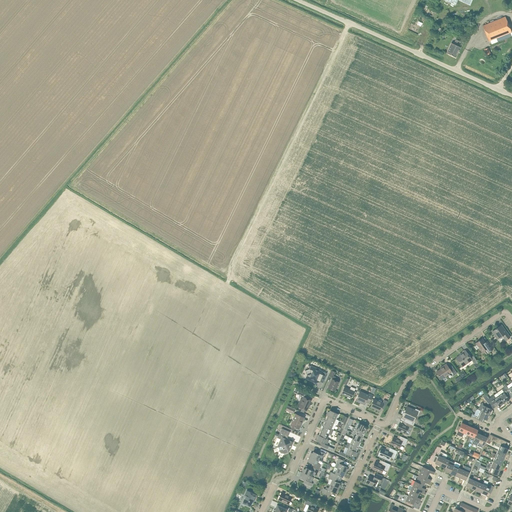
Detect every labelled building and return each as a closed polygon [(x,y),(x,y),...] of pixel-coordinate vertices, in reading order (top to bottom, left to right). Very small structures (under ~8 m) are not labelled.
[(488,41),(493,39),(511,32),(505,17),(482,26),(488,41)] [(458,46),(460,41),(456,39),(454,44),(451,43),(446,53),(455,58),(460,47),(458,46)] [(510,337),(508,334),(501,325),(492,332),(497,339),(502,336),(503,338),(505,340),(510,337)] [(487,346),(482,339),(479,341),(475,343),(476,345),(474,347),(476,350),(478,348),(482,353),(484,351),(486,354),(493,349),(490,345),(487,346)] [(470,358),(465,351),(461,353),(461,354),(456,358),(459,362),(462,367),(471,360),(474,364),(477,362),(473,356),(470,358)] [(448,367),(446,364),(442,366),(443,367),(436,372),(441,379),(451,372),(453,375),(456,373),(454,369),(451,365),(448,367)] [(322,383),(326,373),(308,365),(309,369),(304,371),(306,376),(305,378),(312,381),(316,380),(322,383)] [(330,384),(327,388),(334,391),(336,387),(338,382),(335,381),(336,379),(335,377),(333,376),(334,372),(332,371),(331,371),(329,376),(332,378),(331,379),(332,379),(330,384)] [(511,383),(511,382),(506,386),(504,384),(502,385),(502,386),(508,393),(510,391),(511,393),(511,383)] [(354,391),(355,388),(351,386),(350,390),(344,387),(341,394),(351,399),(354,392),(354,391)] [(504,404),(509,400),(505,395),(508,393),(502,386),(500,387),(502,389),(497,393),(498,396),(504,404)] [(368,395),(359,391),(356,400),(362,402),(361,403),(364,405),(365,402),(369,403),(372,396),(368,394),(368,395)] [(494,395),(488,399),(492,404),(495,408),(498,405),(499,407),(504,404),(498,396),(496,398),(494,395)] [(307,411),(309,406),(308,406),(311,400),(303,397),(301,401),(298,407),(304,410),(305,411),(307,411)] [(382,403),(373,399),(370,407),(380,411),(381,408),(384,410),(387,402),(383,400),(382,403)] [(483,405),(480,411),(489,415),(492,410),(483,405)] [(415,410),(407,406),(406,407),(402,417),(406,419),(404,422),(406,423),(413,426),(414,423),(413,422),(416,414),(417,415),(419,411),(415,409),(415,410)] [(337,414),(330,410),(329,412),(328,411),(326,415),(327,416),(335,419),(337,414)] [(487,420),(489,415),(480,411),(477,410),(475,415),(472,414),(471,416),(482,421),(483,419),(487,420)] [(302,422),(303,418),(295,414),(290,425),(299,429),(300,425),(301,422),(302,422)] [(335,419),(327,416),(325,421),(333,424),(336,425),(338,420),(335,419)] [(331,429),(333,424),(325,421),(323,426),(331,429)] [(413,426),(406,423),(404,422),(403,425),(399,423),(396,430),(405,434),(406,430),(410,432),(413,426)] [(365,433),(367,429),(366,428),(367,427),(359,423),(356,429),(364,432),(365,433)] [(463,433),(467,425),(461,423),(460,427),(458,426),(456,430),(458,431),(456,435),(462,437),(463,433)] [(467,440),(472,428),(467,425),(463,433),(467,435),(465,439),(467,440)] [(323,426),(320,430),(328,434),(331,435),(333,430),(331,429),(323,426)] [(288,452),(292,442),(292,441),(287,438),(290,432),(281,428),(277,438),(280,440),(279,443),(277,447),(275,448),(275,449),(277,448),(278,450),(279,451),(279,452),(280,452),(280,453),(281,453),(282,453),(282,454),(283,454),(284,454),(285,454),(285,453),(288,452),(289,455),(288,452)] [(474,438),(476,433),(478,430),(472,428),(467,440),(469,440),(470,439),(473,441),(474,438)] [(362,437),(364,432),(356,429),(354,434),(362,437)] [(326,439),(328,434),(320,430),(318,435),(326,439)] [(477,446),(482,435),(476,433),(474,438),(473,441),(471,444),(475,445),(475,446),(477,447),(477,446)] [(360,442),(362,437),(354,434),(352,439),(360,442)] [(327,449),(329,446),(327,445),(329,440),(326,439),(318,435),(317,435),(315,439),(317,439),(316,441),(321,443),(320,446),(327,449)] [(482,448),(483,445),(485,442),(487,438),(482,435),(477,446),(482,448)] [(404,446),(407,440),(405,439),(401,437),(399,440),(393,437),(390,444),(398,448),(400,444),(404,446)] [(358,447),(360,442),(352,439),(350,444),(358,447)] [(356,452),(358,447),(350,444),(348,449),(356,452)] [(501,446),(498,445),(496,444),(495,446),(499,447),(497,451),(505,454),(508,449),(507,449),(504,447),(501,446)] [(348,449),(345,448),(343,453),(340,451),(339,454),(347,458),(348,455),(353,457),(354,456),(355,456),(357,452),(356,452),(348,449)] [(389,451),(381,448),(377,456),(388,461),(391,462),(393,461),(394,458),(397,451),(390,448),(389,451)] [(326,454),(323,453),(318,451),(317,454),(313,452),(312,453),(311,453),(309,456),(318,460),(319,458),(323,459),(326,454)] [(503,460),(505,454),(497,451),(496,455),(492,453),(491,455),(503,460)] [(445,454),(443,453),(440,452),(438,457),(435,456),(432,461),(435,463),(435,464),(440,466),(445,454)] [(448,463),(449,461),(445,459),(447,455),(445,454),(440,466),(445,468),(448,463)] [(500,465),(503,460),(491,455),(491,456),(494,458),(493,462),(500,465)] [(318,470),(321,465),(317,463),(318,460),(309,456),(308,460),(309,461),(308,462),(312,464),(311,467),(318,470)] [(335,468),(346,473),(347,469),(346,468),(347,467),(342,465),(344,461),(338,458),(334,467),(335,468)] [(390,465),(387,463),(382,461),(381,465),(375,462),(372,469),(381,473),(383,469),(387,471),(390,465)] [(445,468),(444,471),(449,473),(454,463),(449,461),(448,463),(445,468)] [(455,476),(458,468),(460,464),(455,462),(454,463),(449,473),(455,476)] [(500,465),(493,462),(491,465),(487,463),(487,465),(498,470),(500,465)] [(496,476),(498,470),(487,465),(486,467),(490,468),(488,472),(491,473),(496,476)] [(460,478),(465,466),(463,466),(462,469),(458,468),(455,476),(460,478)] [(465,480),(467,476),(470,469),(465,466),(460,478),(465,480)] [(483,466),(480,475),(477,474),(477,476),(483,479),(484,477),(487,478),(489,473),(487,472),(488,468),(483,466)] [(304,469),(302,473),(311,477),(312,474),(316,475),(318,470),(311,467),(310,470),(306,468),(305,469),(304,469)] [(433,475),(434,472),(422,467),(420,472),(428,475),(429,473),(433,475)] [(344,476),(346,473),(335,468),(332,473),(331,472),(329,475),(340,480),(342,477),(343,476),(344,476)] [(430,482),(431,480),(427,478),(428,475),(420,472),(418,477),(430,482)] [(302,473),(300,476),(302,477),(301,478),(305,480),(304,483),(311,486),(312,483),(311,483),(312,480),(313,478),(311,477),(302,473)] [(383,478),(382,478),(382,477),(375,474),(373,478),(368,476),(365,483),(374,487),(377,481),(381,483),(383,478)] [(340,480),(329,475),(328,478),(332,480),(329,485),(339,489),(340,485),(339,485),(340,483),(339,483),(340,480)] [(465,486),(471,488),(476,477),(474,476),(472,480),(468,478),(465,486)] [(429,484),(430,482),(418,477),(416,482),(422,485),(423,485),(425,483),(429,484)] [(477,477),(476,477),(471,488),(476,491),(480,483),(476,481),(477,477)] [(481,493),(486,481),(484,480),(482,484),(480,483),(476,491),(481,493)] [(424,491),(425,489),(421,487),(422,485),(416,482),(414,481),(412,486),(424,491)] [(481,493),(481,494),(485,496),(485,495),(486,495),(487,493),(490,494),(493,487),(487,484),(488,482),(486,481),(481,493)] [(324,488),(321,493),(329,496),(331,492),(335,494),(336,492),(337,493),(339,489),(329,485),(328,487),(326,487),(325,489),(324,488)] [(423,494),(424,491),(412,486),(410,485),(407,490),(410,491),(418,494),(419,492),(423,494)] [(254,500),(256,495),(247,491),(244,496),(245,496),(242,503),(245,504),(250,506),(253,499),(254,500)] [(419,501),(421,499),(416,497),(418,494),(410,491),(408,496),(419,501)] [(289,496),(281,492),(278,500),(288,505),(291,498),(294,500),(296,495),(290,493),(289,496)] [(418,504),(419,501),(408,496),(407,497),(405,501),(413,504),(414,502),(418,504)] [(305,511),(316,511),(318,509),(312,506),(313,503),(306,500),(304,504),(309,506),(306,511),(305,511)]
